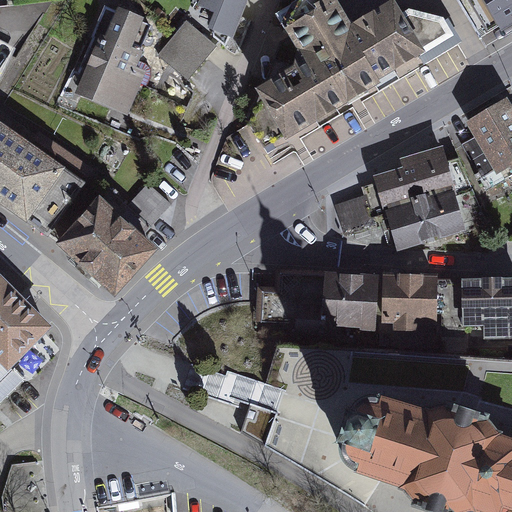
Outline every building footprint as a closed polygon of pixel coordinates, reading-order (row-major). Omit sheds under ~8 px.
[(100,29),(75,91),(129,113),(140,85),(147,88),(152,75),(152,68),(146,63),(139,59),(155,20),(144,16),(146,10),(121,0),(116,0),(104,31),(100,29)] [(198,0),(198,1),(214,7),(208,24),(213,25),(214,37),(228,45),(246,0),(198,0)] [(277,40),(246,116),(250,123),(264,147),(367,85),(455,31),(443,13),(410,4),(404,7),(400,0),(374,0),(351,14),(342,0),(308,0),(286,17),(294,29),(277,40)] [(511,0),(489,0),(504,25),(511,19),(511,0)] [(187,19),(158,54),(188,79),(217,45),(187,19)] [(462,116),(473,134),(460,141),(487,186),(511,171),(511,98),(507,90),(462,116)] [(0,196),(48,231),(87,176),(0,114),(0,196)] [(368,193),(334,204),(346,235),(383,224),(381,217),(388,215),(398,248),(467,228),(467,226),(489,218),(459,155),(448,158),(443,142),(401,154),(403,162),(373,171),(376,180),(366,184),(368,193)] [(56,237),(115,289),(160,239),(148,229),(173,202),(149,181),(124,209),(100,188),(56,237)] [(380,270),(283,265),(282,293),(264,292),(263,321),(296,322),(295,331),(340,333),(341,324),(360,324),(360,328),(377,329),(380,270)] [(439,269),(383,267),(382,320),(395,320),(395,327),(420,328),(420,321),(438,322),(439,269)] [(511,270),(440,271),(441,337),(466,337),(466,323),(484,323),(484,336),(511,335),(511,270)] [(13,357),(49,322),(2,275),(0,276),(0,403),(30,374),(13,357)] [(347,396),(343,411),(338,428),(342,430),(341,440),(344,448),(350,454),(357,457),(355,462),(400,478),(411,497),(456,509),(458,505),(475,501),(493,508),(494,511),(511,511),(511,427),(500,424),(488,410),(489,404),(447,393),(429,400),(381,386),(379,391),(371,389),(365,389),(358,391),(354,397),(347,396)] [(6,467),(10,511),(14,511),(51,508),(46,462),(6,467)]
